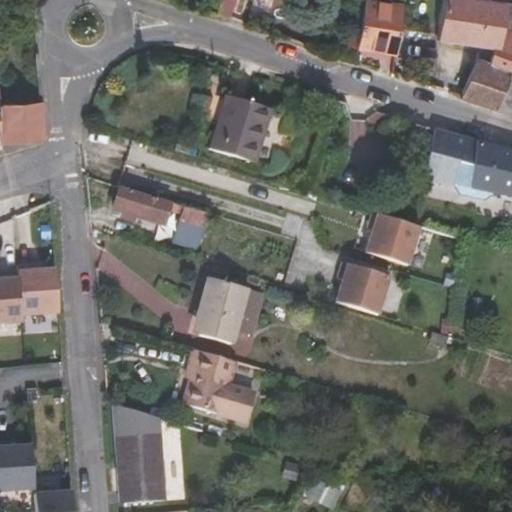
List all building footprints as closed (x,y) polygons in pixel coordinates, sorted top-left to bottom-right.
[(217,0),(214,13),(225,17),(229,0),(217,0)] [(356,47),(393,53),(398,25),(401,6),(364,0),(356,47)] [(447,0),(441,37),(493,46),(496,46),(497,44),(503,4),(474,0),(447,0)] [(391,72),(405,76),(408,52),(404,52),(409,27),(398,25),(393,53),(391,72)] [(463,96),(493,105),(511,62),(511,50),(497,44),(496,46),(493,46),(489,64),(477,60),(463,96)] [(417,80),(430,85),(434,54),(422,53),(417,80)] [(511,62),(493,105),(511,111),(511,62)] [(270,110),(224,96),(207,149),(254,164),(270,110)] [(0,103),(0,141),(8,142),(43,140),(40,100),(0,103)] [(425,178),(464,186),(469,140),(435,130),(425,178)] [(511,152),(469,140),(464,186),(511,196),(511,152)] [(165,158),(135,149),(127,175),(157,184),(165,158)] [(196,246),(206,213),(195,209),(175,204),(119,188),(113,210),(120,213),(119,217),(132,222),(134,217),(162,225),(167,211),(181,215),(174,240),(196,246)] [(175,204),(195,209),(199,197),(179,190),(175,204)] [(374,213),(363,252),(408,265),(420,226),(374,213)] [(332,303),(377,316),(389,275),(344,262),(332,303)] [(32,271),(32,265),(16,266),(16,272),(19,316),(56,313),(53,269),(32,271)] [(19,316),(16,272),(1,273),(2,280),(0,279),(0,323),(20,322),(19,316)] [(230,341),(233,330),(244,292),(205,281),(196,313),(201,315),(197,332),(230,341)] [(244,292),(233,330),(246,333),(256,295),(244,292)] [(447,336),(430,331),(427,344),(443,349),(447,336)] [(233,361),(189,349),(182,377),(186,378),(179,402),(241,420),(249,391),(225,385),(233,361)] [(165,500),(160,434),(114,436),(115,455),(118,455),(121,503),(165,500)] [(0,445),(0,491),(32,491),(30,445),(0,445)] [(33,511),(71,511),(70,491),(33,492),(33,511)]
